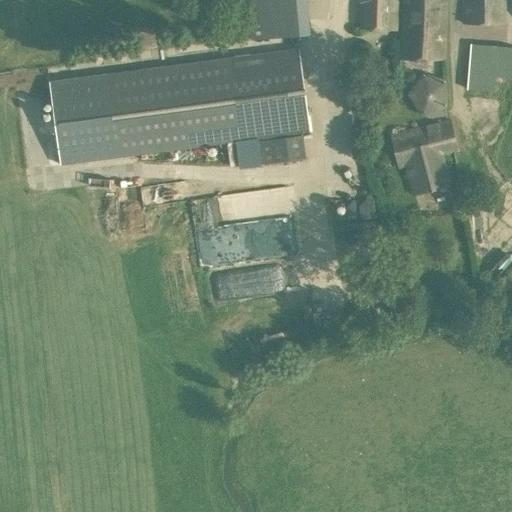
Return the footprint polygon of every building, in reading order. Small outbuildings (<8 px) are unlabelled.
[(251,0),(255,37),(316,30),(311,0),(251,0)] [(397,29),(397,0),(360,0),(361,1),(363,1),(362,28),(397,29)] [(444,59),(445,0),(403,0),(400,58),(444,59)] [(464,0),(463,23),(505,23),(504,0),(464,0)] [(196,7),(187,8),(188,20),(196,19),(196,7)] [(470,44),(467,89),(511,92),(511,121),(499,174),(511,176),(511,48),(510,48),(470,44)] [(107,74),(50,81),(61,165),(118,157),(241,140),(257,138),(260,163),(305,157),(302,132),(310,131),(304,85),(298,48),(107,74)] [(416,107),(448,108),(449,74),(417,72),(416,107)] [(451,120),(391,135),(399,166),(406,165),(414,195),(449,184),(442,154),(458,150),(451,120)] [(203,224),(208,265),(294,253),(288,211),(294,210),(290,184),(196,197),(200,224),(203,224)] [(293,291),(290,264),(217,272),(220,299),(293,291)] [(265,360),(289,352),(283,333),(259,341),(265,360)]
